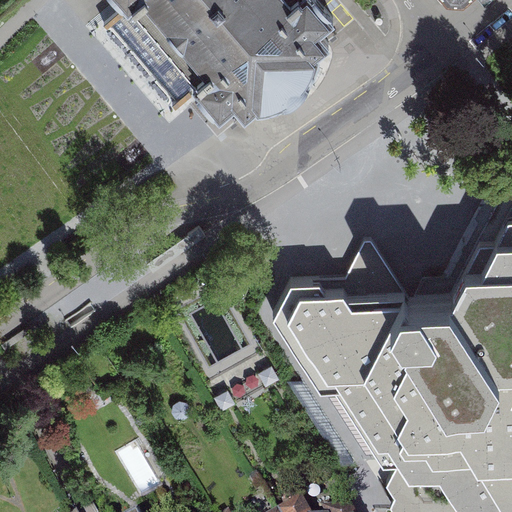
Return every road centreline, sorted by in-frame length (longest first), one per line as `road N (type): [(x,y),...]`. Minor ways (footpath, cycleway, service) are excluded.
road 1 (residential): [(447,47),(261,185),(226,200)]
road 2 (residential): [(0,330),(147,227),(226,200)]
